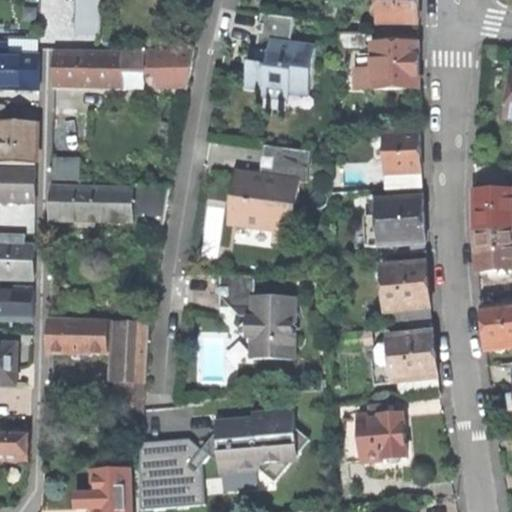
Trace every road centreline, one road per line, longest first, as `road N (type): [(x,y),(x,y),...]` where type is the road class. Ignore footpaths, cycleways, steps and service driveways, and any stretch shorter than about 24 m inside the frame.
road 1 (residential): [(454,13),(451,254),(483,511)]
road 2 (residential): [(23,511),(35,500),(49,50)]
road 3 (residential): [(223,0),(199,94),(162,394)]
